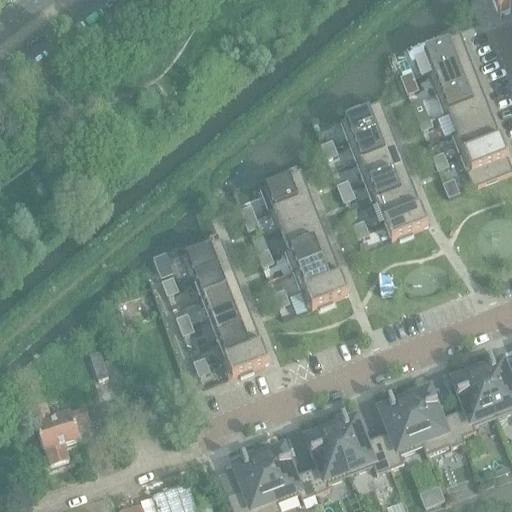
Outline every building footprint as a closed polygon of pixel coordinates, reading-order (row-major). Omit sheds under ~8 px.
[(511,0),(490,0),(498,19),(511,13),(511,0)] [(446,47),(457,42),(453,32),(442,36),(446,47)] [(428,78),(428,80),(469,64),(460,41),(414,59),(422,80),(428,78)] [(428,80),(436,99),(477,83),(469,64),(428,80)] [(402,80),(405,87),(419,81),(416,74),(402,80)] [(405,87),(408,94),(422,88),(419,81),(405,87)] [(436,99),(444,118),(484,102),(477,83),(436,99)] [(444,118),(451,138),(492,122),(484,102),(444,118)] [(340,125),(348,147),(389,131),(380,109),(340,125)] [(418,120),(421,127),(435,121),(432,114),(418,120)] [(435,121),(421,127),(424,134),(438,129),(435,121)] [(451,138),(459,158),(500,142),(492,122),(451,138)] [(348,147),(356,168),(397,152),(389,131),(348,147)] [(511,171),(500,142),(459,158),(474,193),(511,178),(511,171)] [(323,148),(326,155),(340,150),(337,143),(323,148)] [(340,150),(326,155),(328,162),(342,157),(340,150)] [(356,168),(365,188),(405,173),(397,152),(356,168)] [(432,161),(435,168),(446,164),(443,156),(432,161)] [(446,164),(435,168),(437,176),(449,171),(446,164)] [(376,206),(413,192),(405,173),(365,188),(372,207),(376,206)] [(268,214),(268,215),(309,199),(301,178),(264,192),(272,213),(268,214)] [(339,189),(341,196),(355,190),(353,183),(339,189)] [(355,190),(341,196),(344,203),(358,197),(355,190)] [(376,206),(384,225),(420,211),(413,192),(376,206)] [(268,215),(276,235),(317,219),(309,199),(268,215)] [(239,214),(244,225),(255,220),(251,209),(239,214)] [(420,211),(384,225),(391,244),(399,241),(400,244),(413,239),(412,236),(428,230),(420,211)] [(281,234),(289,254),(325,239),(317,219),(276,235),(277,236),(281,234)] [(255,220),(244,225),(248,236),(259,231),(255,220)] [(354,229),(357,236),(371,230),(369,223),(354,229)] [(371,230),(357,236),(360,243),(374,237),(371,230)] [(292,275),(333,259),(325,239),(289,254),(296,273),(292,275)] [(181,262),(189,284),(230,268),(221,246),(181,262)] [(259,257),(262,264),(276,258),(273,251),(259,257)] [(276,258),(262,264),(264,271),(279,265),(276,258)] [(292,275),(300,295),(341,279),(333,259),(292,275)] [(193,282),(201,301),(237,287),(230,268),(189,284),(193,282)] [(341,279),(300,295),(300,296),(305,294),(312,312),(319,309),(320,312),(333,307),(332,304),(348,298),(341,279)] [(161,286),(164,293),(176,289),(173,281),(161,286)] [(201,301),(208,320),(245,306),(237,287),(201,301)] [(176,289),(164,293),(167,301),(178,296),(176,289)] [(275,297),(278,304),(292,299),(289,292),(275,297)] [(142,298),(117,306),(124,329),(149,322),(142,298)] [(292,299),(278,304),(280,311),(294,306),(292,299)] [(208,320),(216,341),(253,327),(245,306),(208,320)] [(175,322),(179,332),(191,327),(187,318),(175,322)] [(191,327),(179,332),(183,341),(194,336),(191,327)] [(220,363),(221,364),(261,348),(253,327),(216,341),(224,362),(220,363)] [(261,348),(221,364),(228,382),(239,378),(241,381),(254,376),(252,373),(268,366),(261,348)] [(100,355),(89,359),(98,385),(108,381),(100,355)] [(193,366),(196,374),(207,369),(204,362),(193,366)] [(490,370),(478,374),(497,422),(511,415),(511,388),(511,389),(502,365),(493,368),(491,364),(488,365),(490,370)] [(207,369),(196,374),(198,381),(210,376),(207,369)] [(465,413),(453,418),(462,442),(463,442),(476,437),(474,431),(497,422),(478,374),(454,384),(459,397),(457,397),(458,400),(460,400),(465,413)] [(429,394),(405,403),(423,451),(426,460),(450,451),(451,453),(465,447),(463,442),(462,442),(453,418),(440,423),(435,409),(436,409),(435,406),(434,406),(429,394)] [(390,437),(377,441),(390,474),(404,469),(401,460),(423,451),(405,403),(393,408),(391,403),(388,404),(390,409),(380,413),(390,437)] [(43,455),(46,454),(51,471),(69,465),(64,448),(79,443),(74,428),(88,423),(85,414),(70,419),(70,418),(54,423),(55,425),(51,426),(45,409),(30,414),(36,429),(34,430),(43,455)] [(343,427),(331,432),(350,479),(373,470),(377,479),(390,474),(377,441),(365,446),(356,422),(346,426),(344,422),(341,423),(343,427)] [(319,471),(306,476),(316,500),(330,494),(327,488),(350,479),(331,432),(307,442),(312,454),(311,455),(312,458),(313,457),(319,471)] [(282,451),(258,461),(277,508),(278,508),(300,499),(302,505),(316,500),(306,476),(294,481),(289,467),(290,467),(289,463),(287,464),(282,451)] [(277,508),(258,461),(246,465),(244,461),(241,462),(243,467),(234,470),(243,494),(226,501),(230,511),(279,511),(278,508),(277,508)] [(491,478),(478,483),(482,493),(495,488),(491,478)] [(153,505),(141,509),(131,511),(196,511),(189,490),(151,503),(153,505)]
